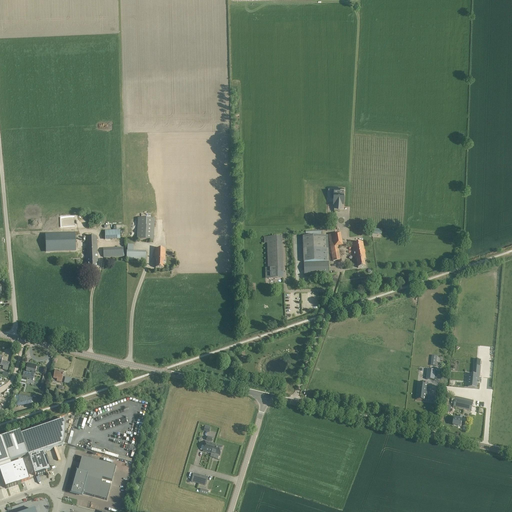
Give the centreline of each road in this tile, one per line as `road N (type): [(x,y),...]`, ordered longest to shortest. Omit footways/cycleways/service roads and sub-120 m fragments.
road 1 (unclassified): [(16,338),(265,396)]
road 2 (unclassified): [(265,396),(511,453)]
road 3 (unclassified): [(16,338),(0,148)]
road 4 (unclassified): [(229,511),(265,396)]
